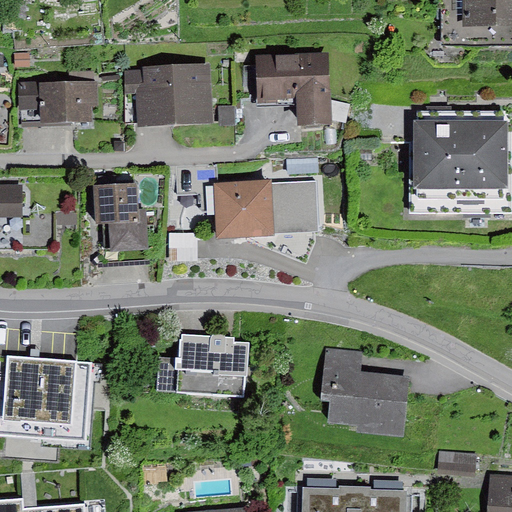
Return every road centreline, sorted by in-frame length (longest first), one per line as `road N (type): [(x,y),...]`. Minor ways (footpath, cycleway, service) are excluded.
road 1 (residential): [(324,304),(190,293),(0,305)]
road 2 (residential): [(0,147),(255,142)]
road 3 (residential): [(324,304),(336,271),(372,258),(511,255)]
road 4 (residential): [(511,384),(389,323),(324,304)]
